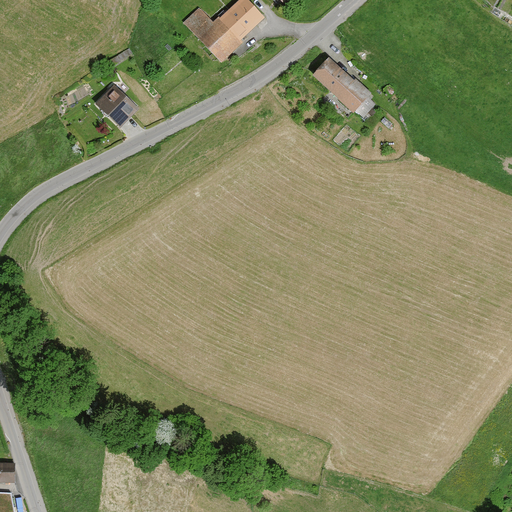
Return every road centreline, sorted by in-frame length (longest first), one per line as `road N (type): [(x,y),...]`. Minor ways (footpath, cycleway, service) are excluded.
road 1 (unclassified): [(352,0),(232,94),(25,201),(0,233)]
road 2 (unclassified): [(0,394),(35,511)]
